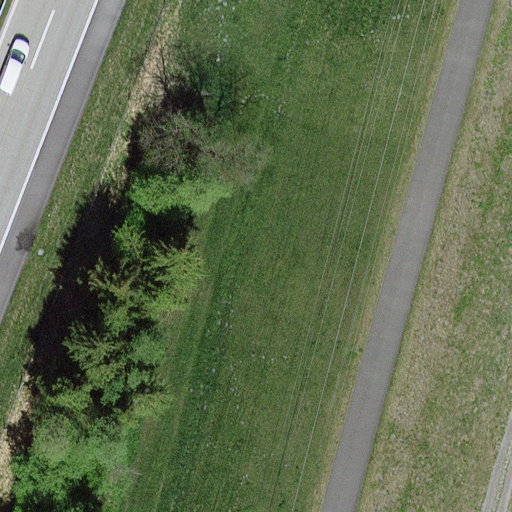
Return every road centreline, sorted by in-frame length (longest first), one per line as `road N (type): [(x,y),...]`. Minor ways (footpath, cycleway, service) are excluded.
road 1 (track): [(476,0),(336,511)]
road 2 (motorway): [(0,156),(62,0)]
